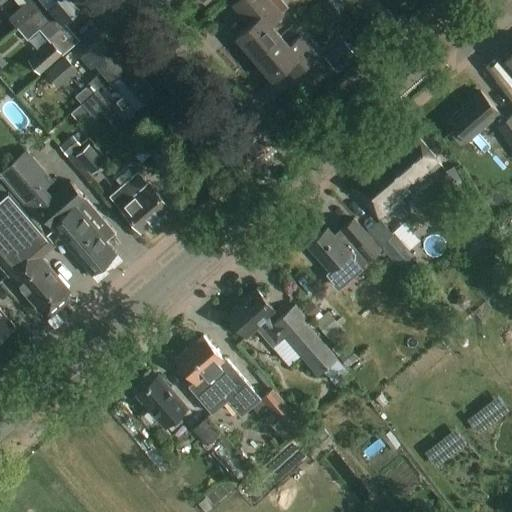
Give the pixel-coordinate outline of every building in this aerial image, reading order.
[(17,28),(50,0),(24,0),(29,5),(24,10),(24,9),(11,20),(17,28)] [(82,5),(77,0),(50,0),(17,28),(28,40),(41,28),(39,25),(53,13),(61,22),(82,5)] [(237,37),(255,59),(281,36),(272,25),(283,16),(269,0),(239,0),(233,5),(250,25),(237,37)] [(335,0),(331,3),(339,16),(353,8),(348,0),(335,0)] [(79,41),(67,27),(28,61),(40,74),(79,41)] [(281,36),(255,59),(273,79),(287,67),(294,77),(318,56),(301,36),(290,46),(281,36)] [(357,56),(344,40),(325,56),(338,72),(357,56)] [(91,50),(83,41),(46,74),(58,88),(78,71),(73,66),(91,50)] [(76,97),(83,104),(131,63),(115,44),(95,62),(103,71),(87,84),(89,86),(76,97)] [(511,53),(503,62),(509,69),(496,79),(511,100),(511,53)] [(155,90),(131,63),(83,104),(89,112),(102,101),(101,100),(106,96),(124,117),(155,90)] [(511,114),(505,120),(481,92),(448,120),(467,141),(492,119),(497,125),(511,145),(511,114)] [(441,163),(414,133),(351,188),(379,220),(400,202),(398,200),(441,163)] [(105,163),(90,144),(76,156),(92,175),(105,163)] [(46,173),(27,151),(0,173),(0,174),(25,205),(30,201),(91,273),(90,273),(91,274),(116,253),(115,252),(106,241),(115,233),(116,235),(117,234),(85,196),(84,197),(71,181),(52,197),(46,190),(46,191),(37,181),(46,173)] [(467,193),(455,167),(438,175),(450,201),(467,193)] [(116,179),(122,186),(111,196),(141,231),(170,207),(148,182),(147,183),(138,172),(134,176),(128,169),(116,179)] [(7,193),(0,184),(0,260),(9,271),(8,272),(43,313),(69,291),(50,269),(51,268),(35,249),(48,238),(9,192),(7,193)] [(478,207),(472,193),(456,200),(463,214),(478,207)] [(328,228),(308,246),(329,272),(326,275),(334,284),(346,273),(358,262),(361,266),(368,260),(381,249),(354,219),(334,236),(328,228)] [(414,256),(395,233),(381,245),(400,267),(414,256)] [(102,281),(129,261),(123,253),(96,273),(102,281)] [(274,311),(257,290),(228,315),(247,337),(257,329),(273,348),(285,337),(319,376),(338,359),(304,320),(307,318),(296,305),(274,324),(268,316),(274,311)] [(0,337),(15,326),(0,308),(0,337)] [(224,359),(204,336),(175,361),(194,382),(189,386),(213,414),(228,400),(241,416),(261,399),(226,357),(224,359)] [(187,408),(158,375),(137,394),(166,427),(187,408)] [(307,428),(274,389),(261,399),(294,439),(307,428)] [(212,418),(199,433),(219,451),(233,437),(212,418)]
